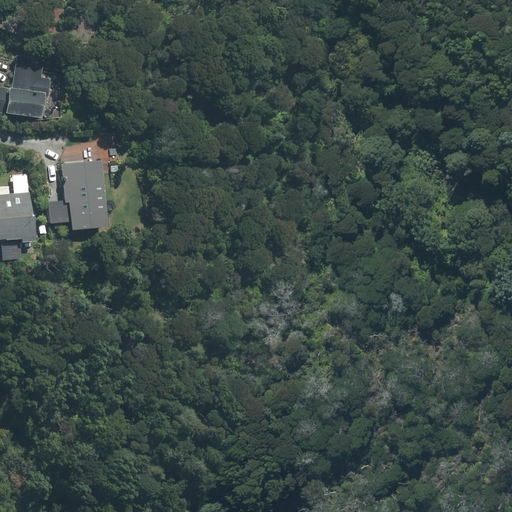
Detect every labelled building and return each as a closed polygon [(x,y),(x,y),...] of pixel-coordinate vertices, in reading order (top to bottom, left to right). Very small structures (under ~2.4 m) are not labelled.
[(54,41),(55,9),(35,8),(33,41),(54,41)] [(87,12),(72,12),(71,44),(86,44),(87,12)] [(0,116),(32,121),(35,97),(43,98),(46,82),(9,77),(7,89),(0,88),(0,116)] [(100,231),(96,161),(55,164),(57,201),(44,202),(45,226),(64,225),(64,233),(100,231)] [(30,244),(24,193),(0,195),(0,242),(14,241),(14,246),(30,244)]
